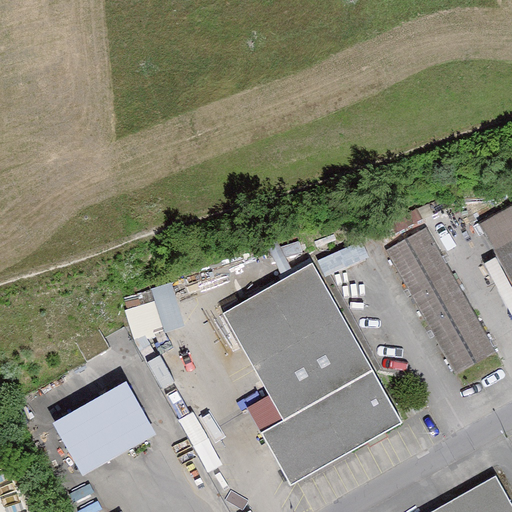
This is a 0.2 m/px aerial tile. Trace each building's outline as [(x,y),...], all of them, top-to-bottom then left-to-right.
[(511,204),(477,225),(511,284),(511,204)] [(426,229),(385,252),(456,377),(497,354),(426,229)] [(348,248),(323,260),(329,271),(353,259),(348,248)] [(314,264),(222,315),(281,421),(261,433),(290,486),(403,424),(314,264)] [(129,305),(157,297),(154,288),(127,297),(129,305)] [(122,378),(48,415),(76,472),(151,435),(122,378)] [(511,511),(511,499),(498,475),(431,511),(511,511)]
